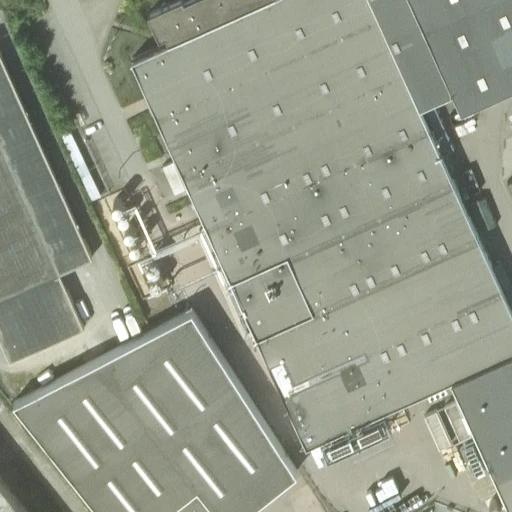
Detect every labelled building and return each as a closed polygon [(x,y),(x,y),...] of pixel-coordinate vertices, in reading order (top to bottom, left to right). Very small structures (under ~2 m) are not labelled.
[(511,76),(511,0),(184,0),(183,0),(175,0),(148,13),(159,37),(166,34),(169,41),(132,58),(307,443),(451,377),(510,508),(511,506),(511,308),(420,105),(457,88),(462,99),(511,76)] [(0,336),(10,359),(84,326),(59,271),(93,256),(0,45),(0,336)] [(497,170),(511,163),(511,108),(508,110),(511,119),(511,150),(492,160),(497,170)] [(184,187),(172,161),(162,165),(173,191),(184,187)] [(243,511),(296,470),(192,308),(150,330),(15,401),(102,511),(243,511)] [(469,430),(454,398),(442,403),(457,436),(469,430)] [(483,459),(473,437),(464,441),(474,463),(483,459)] [(29,511),(0,475),(0,511),(29,511)]
